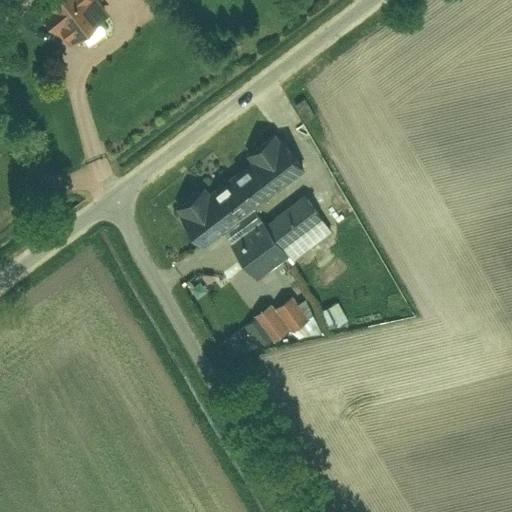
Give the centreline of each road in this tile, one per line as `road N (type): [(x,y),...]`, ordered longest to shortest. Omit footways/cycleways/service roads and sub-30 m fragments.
road 1 (residential): [(93,202),(278,511)]
road 2 (residential): [(368,0),(93,202)]
